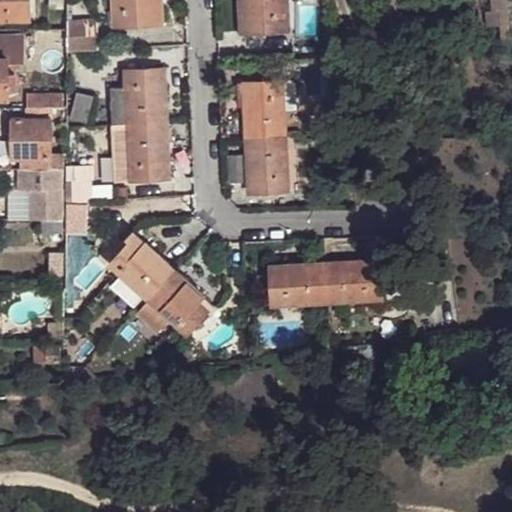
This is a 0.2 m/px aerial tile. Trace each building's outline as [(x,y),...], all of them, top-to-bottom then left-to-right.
[(29,0),(0,0),(0,17),(29,17),(29,0)] [(63,8),(63,0),(50,0),(50,8),(63,8)] [(116,0),(117,26),(163,23),(163,5),(155,5),(154,0),(116,0)] [(241,0),(243,14),(249,14),(248,0),(241,0)] [(290,30),(289,0),(248,0),(249,14),(243,14),(243,33),(290,30)] [(511,48),(511,26),(510,0),(491,0),(492,9),(497,8),(500,49),(511,48)] [(69,49),(69,52),(100,50),(99,21),(69,22),(69,24),(69,26),(69,49)] [(25,35),(0,35),(0,55),(10,55),(10,61),(26,61),(25,35)] [(10,55),(0,55),(0,97),(10,98),(10,83),(18,82),(18,70),(10,70),(10,61),(10,55)] [(288,77),(317,75),(316,63),(287,66),(288,77)] [(166,68),(157,69),(157,85),(166,85),(166,68)] [(129,92),(130,124),(167,122),(166,85),(157,85),(157,69),(128,70),(129,92)] [(284,82),(254,83),(255,100),(246,100),(248,138),(286,136),(284,82)] [(255,100),(254,83),(246,84),(246,100),(255,100)] [(72,119),(89,123),(97,97),(79,92),(72,119)] [(113,92),(114,125),(130,124),(129,92),(113,92)] [(67,106),(68,101),(65,102),(65,93),(30,93),(30,105),(56,104),(56,107),(64,107),(67,106)] [(64,124),(64,107),(56,107),(51,107),(50,116),(51,124),(64,124)] [(51,124),(50,116),(10,117),(10,158),(31,158),(45,158),(51,157),(51,151),(51,124)] [(167,122),(130,124),(133,181),(162,179),(161,162),(169,163),(167,122)] [(130,124),(114,125),(117,181),(133,181),(130,124)] [(289,190),(286,136),(248,138),(249,176),(258,175),(258,191),(289,190)] [(66,159),(67,151),(51,151),(51,157),(53,157),(52,163),(66,159)] [(229,180),(243,180),(243,153),(228,155),(229,180)] [(67,167),(66,159),(52,163),(53,157),(51,157),(45,158),(45,163),(56,164),(53,167),(63,168),(67,167)] [(171,178),(169,163),(161,162),(162,179),(171,178)] [(63,221),(63,168),(53,167),(25,168),(25,193),(39,193),(38,220),(43,220),(63,221)] [(250,191),(258,191),(258,175),(249,176),(250,191)] [(92,181),(67,183),(67,203),(95,202),(92,181)] [(66,238),(66,220),(63,221),(43,220),(42,234),(52,234),(52,238),(66,238)] [(143,249),(148,243),(134,231),(130,237),(134,241),(143,249)] [(108,259),(113,263),(134,241),(130,237),(108,259)] [(148,295),(175,268),(148,243),(143,249),(134,241),(113,263),(148,295)] [(180,266),(189,273),(207,254),(198,246),(180,266)] [(80,258),(66,277),(66,279),(66,294),(74,294),(73,284),(90,266),(80,258)] [(66,277),(66,259),(51,259),(51,280),(66,279),(66,277)] [(381,259),(366,260),(365,270),(381,270),(381,259)] [(365,270),(366,260),(326,262),(328,301),(383,299),(381,270),(365,270)] [(274,304),(328,301),(326,262),(289,264),(289,272),(273,273),(274,301),(274,304)] [(289,272),(289,264),(272,264),(273,273),(289,272)] [(201,302),(207,297),(175,268),(148,295),(189,333),(209,311),(201,302)] [(256,301),(274,301),(273,273),(256,274),(256,301)] [(219,309),(207,297),(201,302),(209,311),(214,314),(219,309)] [(194,337),(214,314),(209,311),(189,333),(194,337)] [(65,338),(65,321),(34,321),(34,339),(65,338)] [(375,369),(371,342),(340,347),(342,373),(375,369)] [(60,346),(45,346),(45,362),(60,362),(60,346)] [(219,409),(279,402),(274,364),(215,372),(219,409)] [(278,444),(279,455),(281,458),(285,461),(290,459),(292,454),(290,442),(278,444)]
